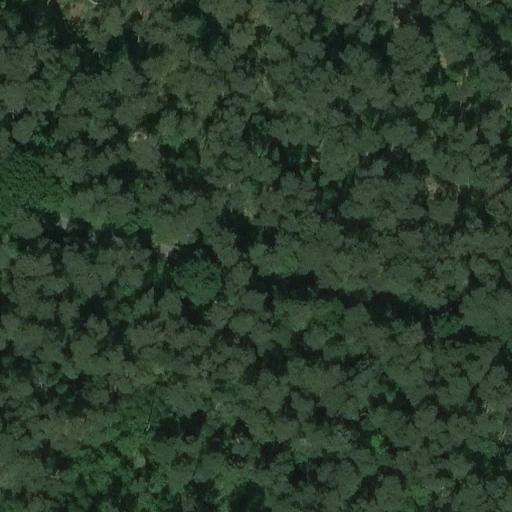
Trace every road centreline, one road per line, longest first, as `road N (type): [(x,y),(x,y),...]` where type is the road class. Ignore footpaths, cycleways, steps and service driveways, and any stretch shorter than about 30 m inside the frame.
road 1 (unclassified): [(0,211),(511,355)]
road 2 (track): [(0,492),(225,276)]
